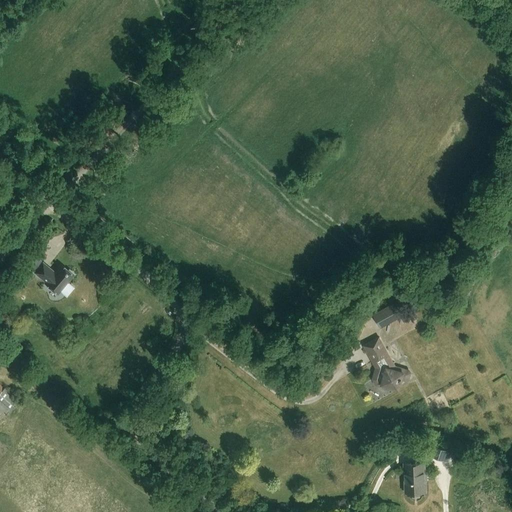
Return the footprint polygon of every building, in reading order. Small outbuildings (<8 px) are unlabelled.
[(27,267),(35,257),(31,253),(23,263),(27,267)] [(54,273),(42,263),(34,273),(46,283),(45,283),(57,294),(61,290),(66,294),(71,287),(66,283),(74,274),(69,270),(68,271),(60,265),(54,273)] [(18,284),(14,280),(9,286),(13,290),(18,284)] [(382,309),(390,323),(408,313),(401,299),(382,309)] [(395,366),(379,337),(364,345),(376,367),(373,378),(376,385),(387,388),(389,387),(389,386),(398,388),(401,378),(406,380),(408,379),(410,372),(409,370),(395,366)] [(0,385),(0,403),(10,412),(21,400),(5,387),(4,388),(0,385)] [(396,438),(397,449),(405,449),(404,438),(396,438)] [(431,444),(428,454),(438,457),(441,448),(431,444)] [(453,458),(455,449),(449,448),(447,457),(453,458)] [(426,491),(424,462),(404,462),(406,492),(426,491)]
